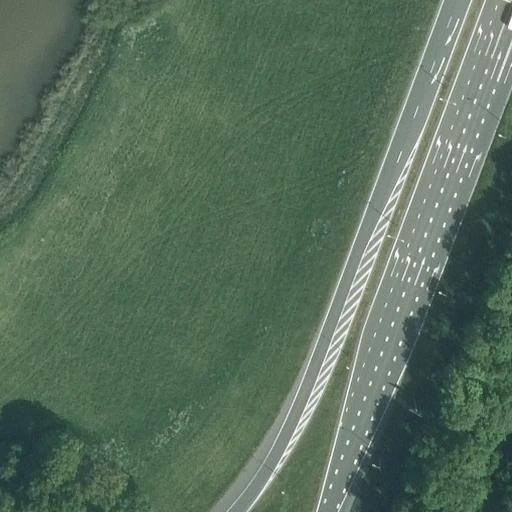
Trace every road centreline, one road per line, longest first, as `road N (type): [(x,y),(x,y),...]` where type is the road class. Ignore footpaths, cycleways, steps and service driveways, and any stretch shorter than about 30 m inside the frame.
road 1 (motorway): [(458,0),(307,388),(238,511)]
road 2 (motorway): [(327,511),(498,60)]
